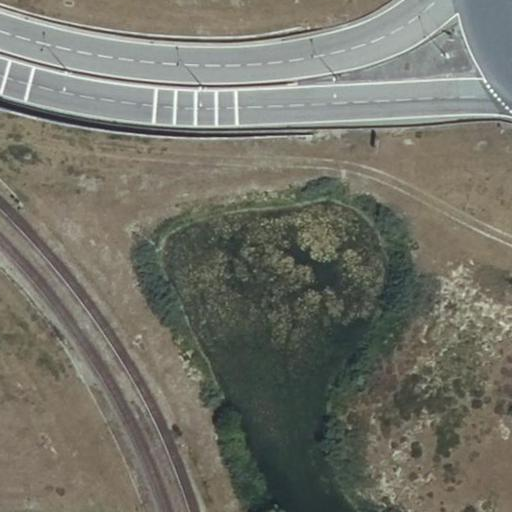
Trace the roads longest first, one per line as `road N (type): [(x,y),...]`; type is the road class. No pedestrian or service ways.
road 1 (unclassified): [(0,80),(100,102),(216,110),(511,96)]
road 2 (unclassified): [(438,0),(370,42),(276,63),(135,63),(0,35)]
